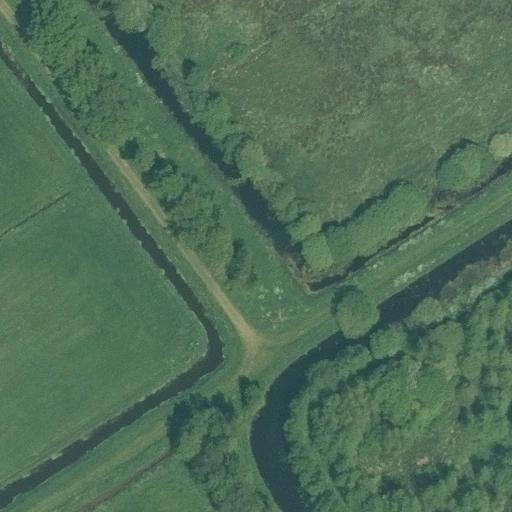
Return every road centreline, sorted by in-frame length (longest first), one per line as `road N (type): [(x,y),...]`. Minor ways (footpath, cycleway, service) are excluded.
road 1 (track): [(263,366),(0,17)]
road 2 (track): [(263,366),(511,204)]
road 3 (track): [(45,511),(263,366)]
